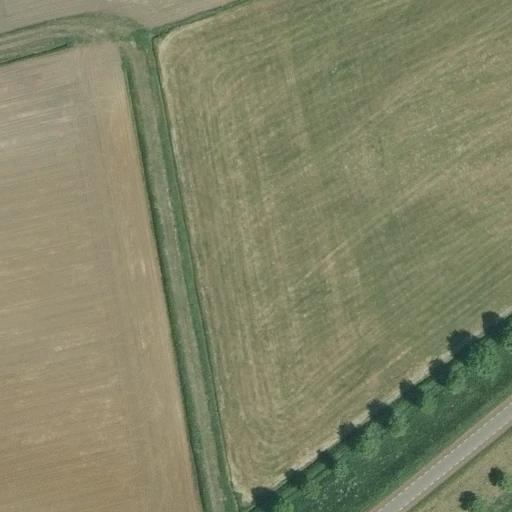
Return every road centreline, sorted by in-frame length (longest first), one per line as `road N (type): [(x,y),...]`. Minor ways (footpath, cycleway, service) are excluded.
road 1 (track): [(217,511),(128,31),(95,26),(0,50)]
road 2 (unclassified): [(386,511),(511,409)]
